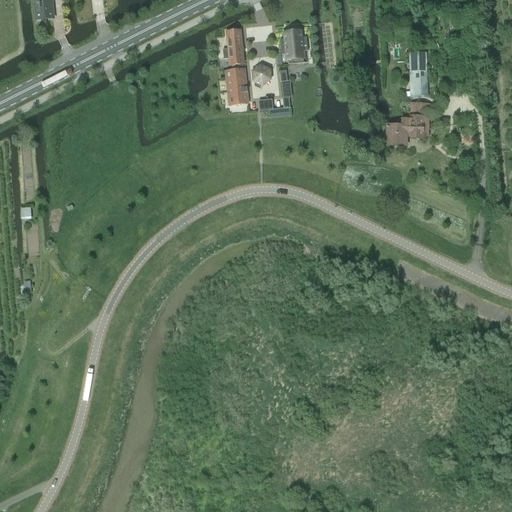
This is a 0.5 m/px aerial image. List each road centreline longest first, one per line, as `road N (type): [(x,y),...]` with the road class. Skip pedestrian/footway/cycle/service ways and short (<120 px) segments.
road 1 (tertiary): [(40,511),(69,454),(114,296),(146,251),(211,204),(250,191),(298,194),(511,294)]
road 2 (unclassified): [(0,120),(241,0)]
road 3 (primary): [(0,103),(207,0)]
